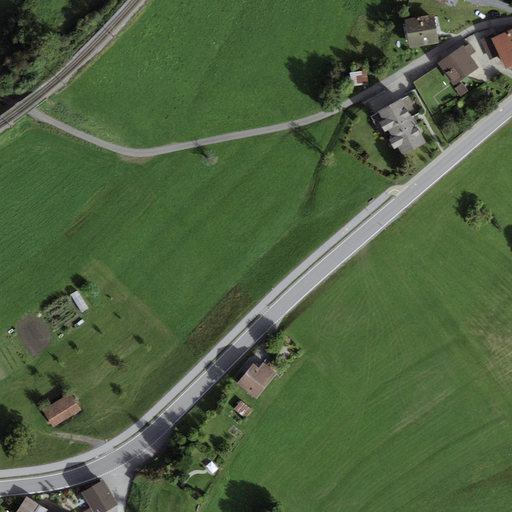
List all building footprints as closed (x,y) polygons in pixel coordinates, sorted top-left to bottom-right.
[(434,15),(405,20),(410,48),(439,43),(434,15)] [(511,28),(492,38),(491,36),(481,40),(490,60),(499,55),(506,68),(511,65),(511,28)] [(463,45),(438,63),(440,66),(452,84),(454,86),(479,67),(470,56),(476,52),(470,43),(464,47),(463,45)] [(452,84),(440,66),(413,83),(424,101),(452,84)] [(368,85),(366,71),(349,72),(351,86),(368,85)] [(468,91),(462,83),(455,89),(461,97),(468,91)] [(402,98),(378,111),(403,156),(427,143),(402,98)] [(258,368),(253,364),(237,384),(257,399),(278,374),(263,362),(258,368)] [(71,396),(44,412),(53,427),(80,411),(71,396)] [(252,410),(241,401),(234,409),(245,419),(252,410)] [(142,467),(132,481),(139,486),(149,472),(142,467)] [(103,480),(81,493),(90,507),(93,511),(105,511),(118,505),(113,497),(106,485),(103,480)] [(108,484),(106,485),(113,497),(115,496),(108,484)] [(51,511),(49,510),(27,497),(16,511),(51,511)]
